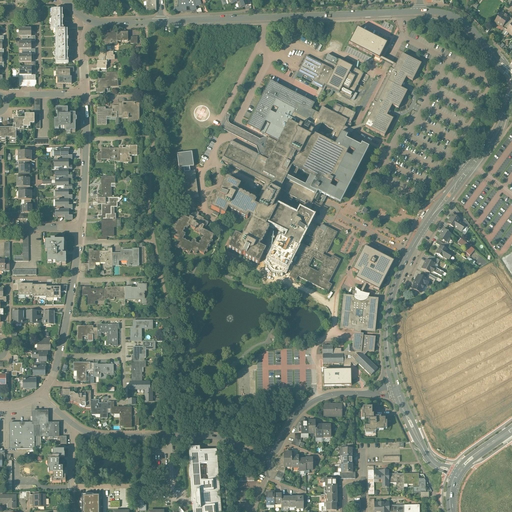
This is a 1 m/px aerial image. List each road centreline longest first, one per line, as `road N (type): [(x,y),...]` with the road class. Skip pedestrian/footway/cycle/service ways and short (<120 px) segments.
road 1 (residential): [(395,389),(386,328),(400,269),(511,103)]
road 2 (residential): [(419,11),(160,21)]
road 3 (residential): [(269,454),(209,433),(93,434),(39,395)]
road 4 (unknown): [(167,404),(217,427),(255,397),(312,400)]
road 5 (residential): [(395,389),(320,395),(269,454)]
road 6 (residential): [(47,385),(123,394),(122,356)]
